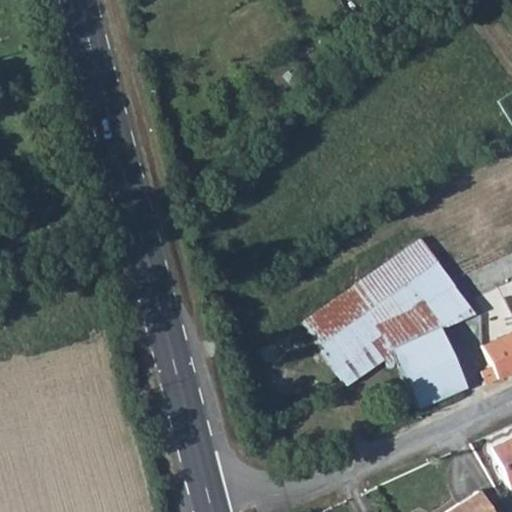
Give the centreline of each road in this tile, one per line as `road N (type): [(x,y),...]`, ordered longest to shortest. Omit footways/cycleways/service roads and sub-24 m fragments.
road 1 (primary): [(75,0),(211,511)]
road 2 (unclassified): [(511,394),(218,511)]
